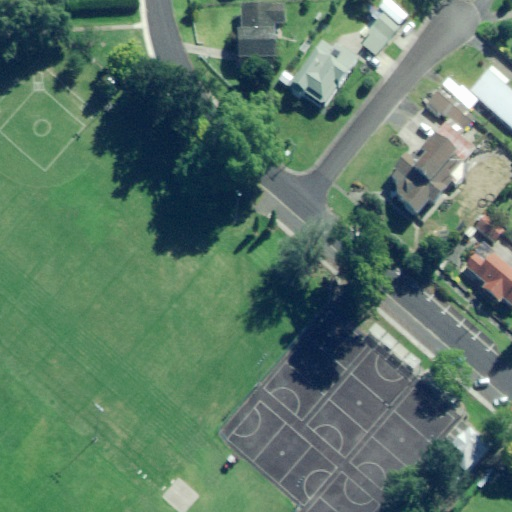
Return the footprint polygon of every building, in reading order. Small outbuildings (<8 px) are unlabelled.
[(407,24),(385,5),(378,14),(383,19),(367,39),(369,41),(361,50),(374,62),(407,24)] [(283,28),(283,12),(240,13),(241,37),(235,37),(236,67),(273,67),(273,29),(283,28)] [(356,64),(324,43),(297,84),(284,75),(278,85),(323,114),(356,64)] [(469,96),(460,89),(458,91),(446,81),(439,90),(470,116),(479,105),(511,133),(511,97),(503,90),(508,85),(491,71),(469,96)] [(443,130),(459,143),(474,125),(440,96),(424,114),(436,124),(439,119),(447,125),(443,130)] [(389,185),(395,190),(394,203),(401,209),(399,211),(415,225),(427,211),(431,214),(451,190),(454,193),(461,185),(462,170),(431,144),(429,147),(412,152),(392,175),(396,178),(389,185)] [(503,236),(484,220),(474,231),(493,247),(503,236)] [(511,310),(511,275),(483,250),(464,272),(484,290),(481,294),(498,309),(501,305),(510,313),(511,310)] [(487,455),(467,437),(444,463),(463,481),(487,455)]
